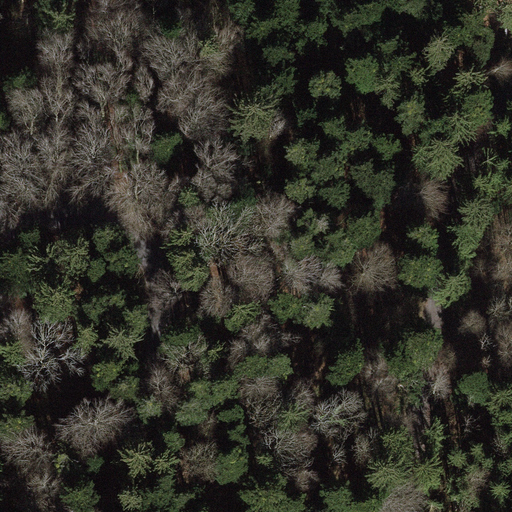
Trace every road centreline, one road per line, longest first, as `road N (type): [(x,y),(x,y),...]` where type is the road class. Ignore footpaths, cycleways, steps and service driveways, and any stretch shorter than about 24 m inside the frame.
road 1 (track): [(108,511),(150,369),(159,276),(130,227),(55,214),(0,251)]
road 2 (track): [(401,511),(450,208),(482,126),(511,92)]
